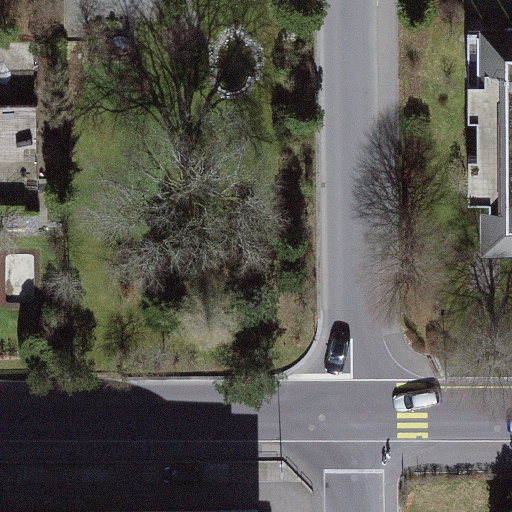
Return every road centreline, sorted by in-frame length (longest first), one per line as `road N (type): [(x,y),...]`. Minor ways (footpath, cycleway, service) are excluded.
road 1 (residential): [(352,414),(344,0)]
road 2 (tertiary): [(0,416),(352,414)]
road 3 (tertiary): [(352,414),(511,414)]
